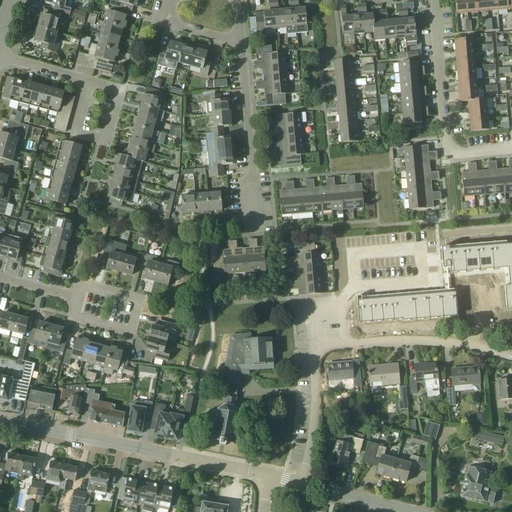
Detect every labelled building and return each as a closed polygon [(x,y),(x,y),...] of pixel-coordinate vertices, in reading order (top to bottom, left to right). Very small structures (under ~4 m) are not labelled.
[(45,0),(45,3),(55,6),(53,12),(66,16),(69,17),(71,10),(70,10),(72,0),(45,0)] [(110,0),(109,6),(122,10),(123,5),(138,9),(140,0),(110,0)] [(284,11),(285,29),(286,35),(296,34),(293,0),(289,0),(290,11),(284,11)] [(298,0),(293,0),(296,34),(307,33),(306,25),(310,25),(309,9),(299,10),(298,0)] [(454,0),(456,15),(467,14),(465,0),(454,0)] [(475,0),(465,0),(467,14),(477,13),(475,0)] [(485,0),(475,0),(477,13),(487,13),(485,0)] [(497,12),(496,0),(485,0),(487,13),(497,12)] [(511,0),(496,0),(497,12),(511,10),(511,0)] [(255,17),(256,32),(275,30),(273,1),(269,1),(269,12),(263,13),(263,17),(255,17)] [(273,1),(275,30),(285,29),(284,11),(279,12),(278,1),(273,1)] [(402,5),(403,10),(403,17),(404,20),(403,20),(404,39),(416,38),(414,19),(408,20),(407,14),(410,14),(409,4),(402,5)] [(86,19),(87,12),(74,10),(73,17),(86,19)] [(42,15),(38,28),(56,34),(59,24),(64,25),(66,16),(53,12),(51,12),(49,18),(42,15)] [(123,29),(125,29),(128,18),(107,12),(104,23),(123,29)] [(362,16),(363,34),(373,33),(373,23),(373,15),(362,16)] [(362,16),(352,17),(353,35),(363,34),(362,16)] [(341,18),(342,36),(353,35),(352,17),(341,18)] [(404,39),(403,20),(393,21),(395,40),(404,39)] [(395,40),(393,21),(383,22),(385,41),(395,40)] [(385,41),(383,22),(373,23),(373,33),(374,42),(385,41)] [(101,35),(120,40),(123,29),(104,23),(101,35)] [(42,43),(41,49),(56,53),(58,45),(54,43),(56,34),(38,28),(34,41),(42,43)] [(97,47),(117,52),(120,40),(101,35),(97,47)] [(472,40),(454,41),(455,52),(473,50),(472,40)] [(165,60),(177,64),(182,47),(170,43),(168,51),(162,49),(158,63),(164,65),(165,60)] [(117,52),(97,47),(94,58),(97,59),(94,70),(110,75),(113,66),(108,65),(109,62),(116,64),(119,53),(117,52)] [(177,64),(190,67),(195,50),(182,47),(177,64)] [(206,77),(210,63),(205,61),(207,53),(195,50),(190,67),(202,70),(201,75),(206,77)] [(473,50),(455,52),(456,62),(474,60),(473,50)] [(253,62),(253,67),(285,64),(284,53),(260,56),(261,62),(253,62)] [(85,55),(79,54),(76,65),(81,67),(85,55)] [(91,57),(85,55),(81,67),(88,68),(91,57)] [(97,59),(94,58),(91,57),(88,68),(94,70),(97,59)] [(352,60),(333,62),(334,72),(353,71),(352,60)] [(474,60),(456,62),(456,72),(474,71),(474,60)] [(416,62),(398,63),(399,74),(428,71),(427,67),(416,68),(416,62)] [(262,76),(286,74),(285,64),(253,67),(253,71),(261,70),(262,76)] [(334,72),(335,82),(353,81),(353,71),(334,72)] [(428,71),(399,74),(400,84),(418,83),(417,77),(428,76),(428,71)] [(474,71),(456,72),(457,83),(475,81),(474,71)] [(255,87),(287,84),(286,74),(262,76),(263,82),(255,83),(255,87)] [(7,78),(1,99),(9,101),(15,80),(7,78)] [(15,80),(9,101),(19,104),(25,83),(15,80)] [(226,87),(226,81),(214,82),(214,89),(226,87)] [(335,82),(336,93),(354,91),(353,81),(335,82)] [(475,81),(457,83),(458,93),(476,91),(475,81)] [(25,83),(19,104),(29,107),(34,85),(25,83)] [(418,83),(400,84),(401,95),(430,92),(429,88),(418,89),(418,83)] [(264,97),(284,95),(288,95),(287,84),(255,87),(255,91),(263,90),(264,97)] [(38,109),(44,88),(34,85),(29,107),(38,109)] [(48,112),(54,91),(44,88),(38,109),(48,112)] [(144,96),(141,106),(158,111),(163,94),(146,89),(144,96)] [(63,93),(54,91),(48,112),(57,115),(58,115),(58,112),(60,106),(61,101),(63,95),(63,93)] [(336,93),(337,103),(355,101),(354,91),(336,93)] [(476,91),(458,93),(459,103),(467,103),(477,102),(477,101),(476,91)] [(430,92),(401,95),(401,105),(420,103),(419,97),(430,96),(430,92)] [(75,98),(63,95),(61,101),(73,104),(75,98)] [(257,103),(257,108),(285,105),(284,95),(264,97),(264,103),(257,103)] [(220,102),(219,96),(210,97),(202,97),(202,104),(205,104),(206,116),(212,115),(229,114),(228,101),(220,102)] [(477,102),(467,103),(468,113),(486,111),(485,100),(477,101),(477,102)] [(73,104),(61,101),(60,106),(72,110),(73,104)] [(337,103),(338,113),(356,111),(355,101),(337,103)] [(401,105),(402,115),(431,113),(431,108),(420,109),(420,103),(401,105)] [(72,110),(60,106),(58,112),(70,116),(72,110)] [(141,106),(138,117),(155,122),(158,111),(141,106)] [(338,113),(339,123),(357,122),(356,111),(338,113)] [(486,111),(468,113),(469,123),(487,121),(486,111)] [(70,116),(58,112),(58,115),(57,115),(57,118),(68,121),(70,116)] [(432,117),(431,113),(402,115),(403,126),(421,124),(421,118),(432,117)] [(205,135),(208,135),(223,133),(222,127),(231,127),(229,114),(212,115),(213,128),(208,128),(208,134),(205,134),(205,135)] [(268,123),(269,127),(301,125),(300,114),(276,116),(276,123),(268,123)] [(155,122),(138,117),(135,127),(152,132),(155,122)] [(68,121),(57,118),(55,124),(67,127),(68,121)] [(487,121),(469,123),(470,133),(488,132),(487,121)] [(339,123),(340,133),(358,132),(357,122),(339,123)] [(67,127),(55,124),(53,130),(65,133),(67,127)] [(22,125),(20,131),(27,133),(29,127),(22,125)] [(277,131),(278,137),(302,135),(301,125),(269,127),(269,132),(277,131)] [(135,127),(132,138),(156,144),(159,134),(152,132),(135,127)] [(0,133),(0,146),(15,150),(18,139),(25,141),(27,133),(20,131),(13,129),(11,137),(0,133)] [(341,144),(359,142),(358,132),(340,133),(341,144)] [(207,153),(215,153),(233,151),(231,139),(223,139),(223,133),(208,135),(205,135),(206,141),(207,153)] [(270,144),(271,148),(303,145),(302,135),(278,137),(278,143),(270,144)] [(132,138),(129,148),(147,153),(147,152),(153,154),(156,144),(132,138)] [(61,142),(58,152),(79,157),(82,148),(61,142)] [(303,156),(303,155),(303,145),(271,148),(271,152),(279,151),(280,158),(300,156),(303,156)] [(0,146),(0,158),(5,160),(3,167),(16,171),(18,164),(12,162),(15,150),(0,146)] [(427,147),(403,149),(404,159),(436,157),(436,152),(427,153),(427,147)] [(136,161),(143,163),(144,164),(147,153),(129,148),(127,158),(126,158),(136,161)] [(222,165),(234,164),(233,151),(215,153),(207,153),(209,178),(223,177),(222,165)] [(58,152),(55,161),(76,167),(79,157),(58,152)] [(119,156),(116,167),(140,173),(143,163),(136,161),(126,158),(127,158),(119,156)] [(272,164),(273,169),(301,166),(300,156),(280,158),(280,163),(272,164)] [(436,157),(404,159),(405,170),(429,167),(428,162),(437,161),(436,157)] [(76,167),(55,161),(53,171),(74,177),(76,167)] [(511,161),(508,162),(509,170),(502,170),(504,194),(511,193),(511,161)] [(489,171),(482,172),(484,196),(494,195),(492,163),(488,163),(489,171)] [(496,163),(492,163),(494,195),(504,194),(502,170),(496,171),(496,163)] [(471,165),(474,197),(484,196),(482,172),(476,172),(475,164),(471,165)] [(461,174),(463,197),(474,197),(471,165),(467,165),(468,173),(461,174)] [(0,175),(0,187),(10,191),(10,190),(4,189),(7,178),(14,179),(16,171),(3,167),(1,175),(0,175)] [(140,173),(116,167),(113,177),(137,184),(140,173)] [(429,174),(429,167),(405,170),(406,180),(438,177),(437,173),(429,174)] [(74,177),(53,171),(50,180),(71,186),(74,177)] [(174,175),(172,182),(169,181),(177,183),(179,176),(174,175)] [(137,184),(113,177),(110,187),(134,194),(137,184)] [(363,209),(361,185),(354,186),(354,177),(350,178),(352,210),(363,209)] [(438,177),(406,180),(407,190),(431,188),(430,182),(438,181),(438,177)] [(346,186),(340,187),(342,211),(352,210),(350,178),(345,178),(346,186)] [(320,188),(322,212),(332,211),(329,179),(325,180),(326,188),(320,188)] [(329,179),(332,211),(342,211),(340,187),(334,187),(333,179),(329,179)] [(50,180),(47,190),(69,196),(71,186),(50,180)] [(167,181),(166,187),(171,188),(170,189),(175,191),(177,183),(169,181),(167,181)] [(305,190),(299,190),(301,214),(312,213),(309,181),(305,181),(305,190)] [(309,181),(312,213),(322,212),(320,188),(314,189),(313,181),(309,181)] [(279,192),(281,216),(291,215),(288,183),(284,183),(285,191),(279,192)] [(288,183),(291,215),(301,214),(299,190),(293,191),(292,183),(288,183)] [(0,187),(0,214),(5,216),(10,194),(10,191),(0,187)] [(131,204),(134,194),(110,187),(107,198),(109,199),(108,203),(118,206),(119,201),(125,203),(125,202),(131,204)] [(431,188),(407,190),(408,200),(440,197),(439,193),(431,194),(431,188)] [(45,200),(66,206),(69,196),(47,190),(45,200)] [(219,193),(207,194),(208,212),(221,211),(219,193)] [(193,196),(195,213),(208,212),(207,194),(193,196)] [(162,202),(166,203),(167,203),(172,204),(174,197),(169,196),(169,198),(163,197),(162,202)] [(181,197),(183,214),(195,213),(193,196),(181,197)] [(409,211),(433,209),(432,202),(440,202),(440,197),(408,200),(409,211)] [(23,212),(20,220),(26,222),(29,213),(23,212)] [(53,219),(50,229),(71,235),(73,225),(53,219)] [(71,235),(50,229),(47,238),(68,244),(71,235)] [(0,241),(0,256),(6,258),(12,237),(2,234),(0,241)] [(21,243),(22,240),(12,237),(6,258),(16,261),(16,259),(21,243)] [(44,248),(65,254),(68,244),(47,238),(44,248)] [(256,240),(252,241),(255,273),(266,272),(263,248),(257,248),(256,240)] [(248,241),(249,249),(243,249),(245,274),(255,273),(252,241),(248,241)] [(228,243),(228,250),(222,251),(224,271),(223,271),(224,275),(234,274),(232,242),(228,243)] [(237,250),(236,242),(232,242),(234,274),(245,274),(243,249),(237,250)] [(21,243),(16,259),(21,261),(25,245),(21,243)] [(285,245),(286,250),(294,249),(294,255),(314,254),(314,253),(313,243),(285,245)] [(504,243),(441,248),(443,269),(450,269),(450,274),(508,269),(509,286),(505,287),(506,308),(511,307),(511,245),(504,246),(504,243)] [(215,244),(211,244),(213,272),(223,271),(224,271),(222,251),(216,251),(215,244)] [(109,261),(107,269),(119,272),(123,257),(111,253),(113,248),(105,246),(101,259),(109,261)] [(44,248),(42,257),(63,263),(65,254),(44,248)] [(295,262),(287,262),(287,266),(319,263),(318,253),(314,253),(314,254),(294,255),(295,262)] [(119,272),(131,276),(133,268),(141,270),(142,266),(144,257),(136,255),(135,260),(123,257),(119,272)] [(145,255),(144,257),(142,266),(146,267),(143,279),(155,283),(160,265),(155,264),(156,258),(145,255)] [(41,273),(58,277),(59,273),(60,273),(63,263),(42,257),(39,267),(42,268),(41,273)] [(165,267),(160,265),(155,283),(167,286),(172,269),(177,270),(179,264),(167,261),(165,267)] [(287,266),(287,270),(296,270),(296,276),(320,274),(319,263),(287,266)] [(297,282),(288,283),(289,287),(321,284),(320,274),(296,276),(297,282)] [(322,295),(321,284),(289,287),(289,291),(297,290),(298,297),(322,295)] [(361,296),(357,297),(359,321),(364,320),(364,323),(371,323),(371,320),(376,319),(376,322),(382,322),(382,319),(386,318),(386,321),(393,321),(392,318),(397,317),(397,320),(402,320),(402,322),(410,321),(410,318),(415,317),(416,320),(424,320),(424,317),(429,316),(429,319),(437,319),(437,316),(443,315),(443,318),(451,318),(450,315),(457,314),(456,293),(362,301),(361,296)] [(0,324),(0,329),(11,332),(16,317),(3,313),(0,324)] [(24,336),(29,320),(16,317),(11,332),(24,336)] [(45,349),(51,326),(39,323),(36,334),(30,332),(29,339),(27,344),(38,347),(40,341),(46,343),(45,349)] [(153,326),(149,338),(166,343),(169,334),(174,336),(177,326),(165,323),(163,328),(153,326)] [(63,354),(66,342),(60,340),(63,329),(51,326),(45,349),(52,351),(63,354)] [(250,335),(230,336),(222,383),(227,384),(225,393),(237,396),(238,391),(237,390),(240,375),(248,374),(248,370),(273,369),(271,339),(251,341),(250,335)] [(63,364),(69,366),(71,359),(83,362),(88,343),(89,341),(77,337),(72,352),(67,350),(63,364)] [(17,360),(23,361),(25,351),(27,344),(29,339),(23,338),(19,349),(17,360)] [(149,338),(146,350),(156,353),(155,359),(167,362),(170,353),(164,351),(166,343),(149,338)] [(88,343),(83,362),(94,365),(99,346),(88,343)] [(99,346),(94,365),(105,368),(110,349),(99,346)] [(121,380),(124,366),(119,365),(123,350),(111,347),(110,349),(105,368),(117,371),(115,379),(121,380)] [(351,363),(327,365),(328,382),(329,382),(329,387),(342,386),(341,381),(352,380),(353,380),(354,388),(361,387),(360,370),(352,371),(351,363)] [(399,385),(397,365),(368,367),(370,383),(382,382),(382,386),(399,385)] [(417,394),(416,384),(426,383),(426,380),(438,379),(437,370),(434,370),(434,365),(415,367),(416,377),(409,378),(410,395),(417,394)] [(451,370),(452,387),(471,385),(472,389),(475,392),(480,392),(478,368),(451,370)] [(0,377),(0,400),(8,402),(9,396),(20,398),(21,391),(27,392),(31,377),(23,375),(22,382),(0,377)] [(511,410),(511,380),(497,382),(499,401),(510,400),(511,410)] [(68,413),(80,415),(82,403),(86,386),(67,387),(66,391),(59,389),(57,399),(64,401),(65,396),(71,397),(68,413)] [(90,407),(89,413),(92,414),(90,422),(100,424),(100,423),(122,428),(125,414),(114,412),(115,406),(98,402),(100,396),(94,395),(95,391),(86,389),(86,386),(82,403),(91,405),(91,407),(90,407)] [(398,402),(399,410),(408,409),(406,387),(399,387),(401,401),(398,402)] [(28,407),(51,412),(56,390),(43,388),(42,390),(32,388),(28,407)] [(446,389),(448,407),(456,406),(454,388),(446,389)] [(226,443),(233,445),(235,438),(236,439),(236,437),(235,437),(236,431),(237,431),(238,430),(236,429),(238,423),(239,424),(239,422),(238,422),(239,416),(240,416),(240,414),(239,414),(235,409),(235,407),(234,406),(236,398),(235,397),(237,396),(225,393),(227,395),(226,395),(227,396),(225,405),(224,406),(219,410),(216,409),(216,410),(218,411),(216,417),(215,417),(215,418),(216,419),(215,424),(214,424),(214,426),(215,426),(214,432),(213,432),(212,433),(213,434),(212,441),(220,442),(219,445),(225,446),(226,443)] [(193,397),(186,395),(183,408),(190,409),(193,397)] [(145,402),(145,404),(132,402),(127,432),(134,433),(134,434),(140,435),(140,434),(141,434),(145,414),(150,415),(152,403),(145,402)] [(154,437),(166,439),(171,416),(170,416),(171,415),(170,415),(170,416),(163,415),(165,406),(155,404),(152,418),(158,420),(154,437)] [(179,409),(177,416),(171,415),(170,416),(171,416),(166,439),(166,438),(178,441),(184,410),(179,409)] [(435,440),(439,426),(427,423),(423,437),(435,440)] [(504,437),(472,430),(470,439),(502,446),(504,437)] [(346,467),(351,446),(353,438),(337,434),(329,462),(346,467)] [(415,435),(412,442),(426,447),(429,440),(415,435)] [(376,475),(391,479),(396,460),(384,457),(386,449),(378,447),(378,445),(369,442),(362,463),(378,468),(376,475)] [(23,456),(9,453),(5,472),(18,474),(19,475),(23,456)] [(17,480),(23,482),(25,471),(34,472),(37,459),(23,456),(19,475),(18,474),(17,480)] [(391,479),(405,483),(409,469),(415,470),(419,458),(410,456),(408,464),(396,460),(391,479)] [(50,462),(46,481),(52,482),(60,483),(64,465),(50,462)] [(58,493),(64,494),(67,479),(75,481),(78,468),(64,465),(60,483),(58,493)] [(465,476),(460,497),(484,503),(488,504),(492,505),(495,494),(490,493),(487,493),(489,483),(491,473),(487,472),(471,468),(468,468),(466,477),(465,476)] [(94,491),(106,494),(110,475),(91,471),(88,484),(89,484),(88,491),(94,492),(94,491)] [(128,479),(123,500),(133,502),(133,504),(138,505),(143,486),(137,485),(138,481),(128,479)] [(32,481),(30,495),(36,496),(39,483),(32,481)] [(43,498),(45,484),(39,483),(36,496),(43,498)] [(148,488),(143,486),(138,505),(143,506),(142,511),(146,511),(152,511),(153,507),(154,507),(159,486),(149,483),(148,488)] [(165,487),(164,492),(158,490),(159,486),(154,507),(154,509),(159,510),(159,508),(169,511),(174,489),(165,487)] [(74,490),(69,511),(76,511),(81,491),(74,490)] [(227,511),(228,506),(206,503),(207,496),(201,495),(200,502),(202,503),(200,511),(227,511)] [(32,511),(34,501),(27,501),(25,511),(32,511)]
